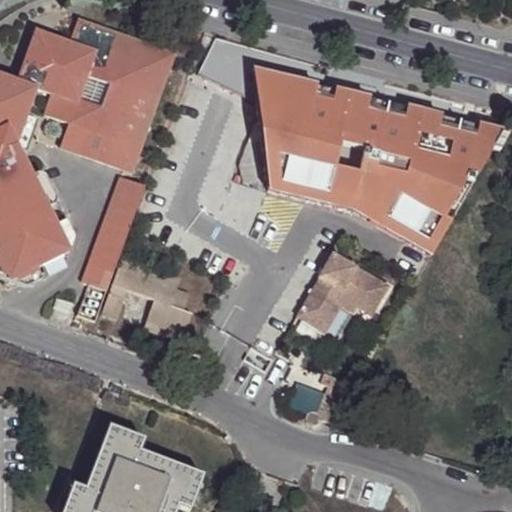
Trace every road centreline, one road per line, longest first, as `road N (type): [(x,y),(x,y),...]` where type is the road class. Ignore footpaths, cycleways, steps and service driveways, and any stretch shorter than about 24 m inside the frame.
road 1 (residential): [(511,501),(364,456),(299,446),(200,396),(0,325)]
road 2 (tertiary): [(256,0),(511,70)]
